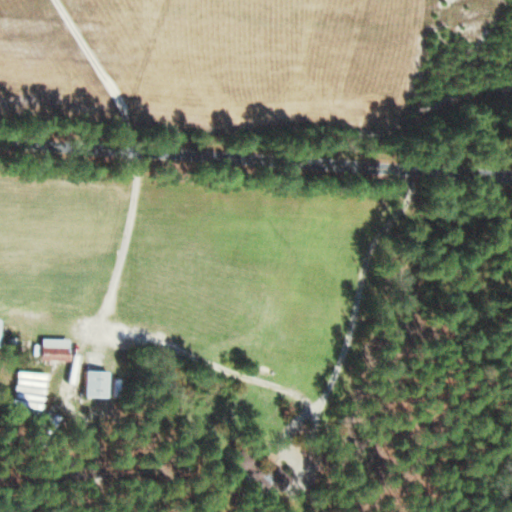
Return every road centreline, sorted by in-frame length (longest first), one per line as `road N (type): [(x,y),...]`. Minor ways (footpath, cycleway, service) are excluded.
road 1 (residential): [(511,179),(0,144)]
road 2 (residential): [(276,511),(338,391),(391,172)]
